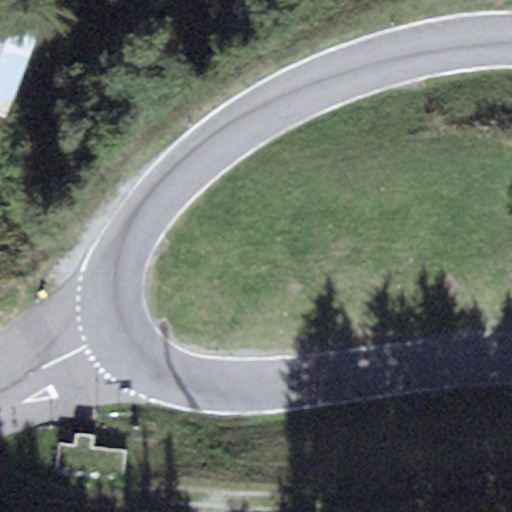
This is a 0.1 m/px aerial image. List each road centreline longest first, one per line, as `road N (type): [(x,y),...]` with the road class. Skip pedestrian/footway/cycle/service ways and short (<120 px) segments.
road 1 (tertiary): [(511,41),(477,40),(372,62),(236,128),(197,157),(141,224),(117,280),(121,317)]
road 2 (tertiary): [(121,317),(155,366),(178,379),(241,390),(511,358)]
road 3 (unclassified): [(121,317),(0,387)]
